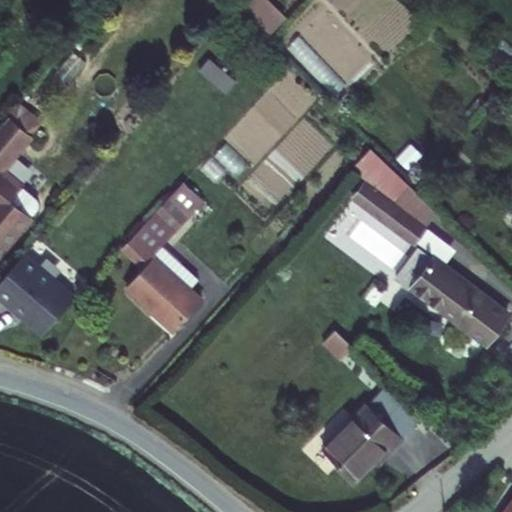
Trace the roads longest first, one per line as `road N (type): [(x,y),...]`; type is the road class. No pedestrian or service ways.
road 1 (residential): [(230,511),(112,421),(0,380)]
road 2 (unclassified): [(417,511),(511,434)]
